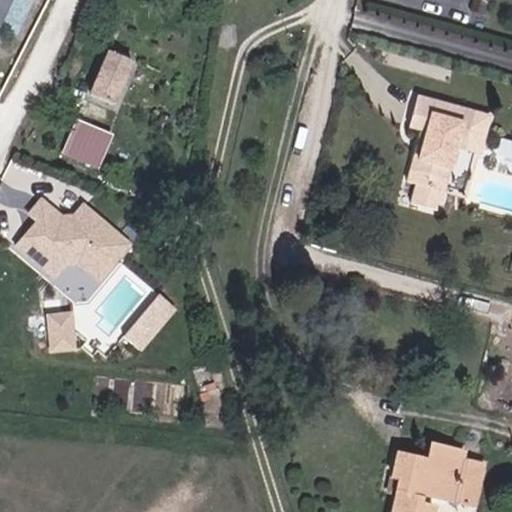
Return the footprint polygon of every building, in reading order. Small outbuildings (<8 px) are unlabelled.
[(0,0),(0,24),(10,0),(0,0)] [(132,59),(106,48),(88,95),(113,105),(132,59)] [(412,187),(422,189),(418,206),(447,214),(452,199),(440,195),(446,174),(458,177),(466,147),(488,153),(498,112),(422,93),(413,129),(426,132),(412,187)] [(62,157),(98,171),(113,133),(77,119),(62,157)] [(130,244),(84,204),(75,214),(62,215),(42,198),(30,211),(43,223),(35,232),(31,228),(17,244),(55,276),(66,262),(78,261),(99,280),(130,244)] [(176,310),(158,294),(120,337),(138,353),(176,310)] [(74,311),(43,313),(46,355),(76,353),(74,311)] [(428,490),(448,496),(483,505),(491,467),(471,463),(473,452),(438,444),(435,456),(434,463),(400,456),(396,475),(391,494),(402,495),(398,511),(441,511),(426,506),(428,490)]
